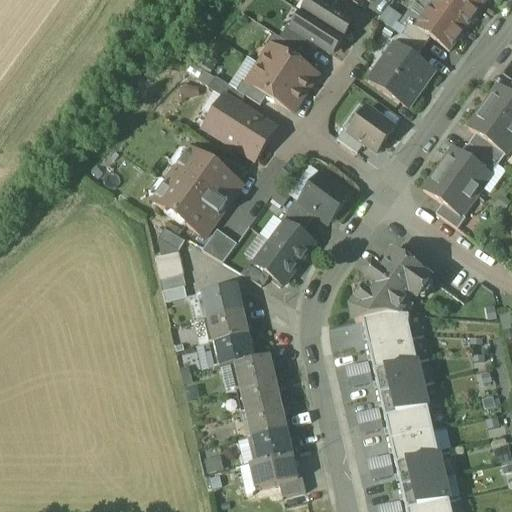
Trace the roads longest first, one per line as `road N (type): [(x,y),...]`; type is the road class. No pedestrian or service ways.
road 1 (residential): [(383,197),(318,297),(309,330),(348,511)]
road 2 (residential): [(511,24),(383,197)]
road 3 (residential): [(383,197),(511,286)]
